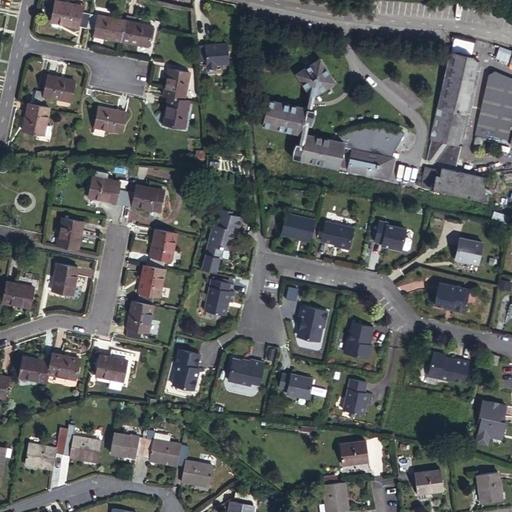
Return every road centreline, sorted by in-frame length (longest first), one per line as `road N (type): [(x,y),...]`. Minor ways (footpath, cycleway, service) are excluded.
road 1 (residential): [(511,38),(265,0)]
road 2 (residential): [(258,327),(252,307),(262,257),(375,282),(402,310)]
road 3 (residential): [(0,338),(50,322),(92,327),(115,228)]
road 4 (residential): [(7,511),(103,481),(169,494),(172,511)]
